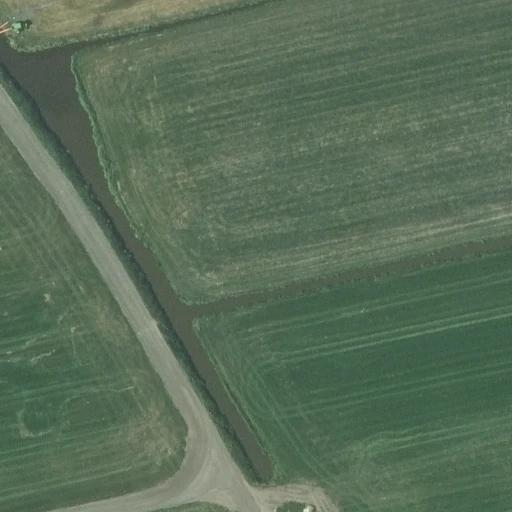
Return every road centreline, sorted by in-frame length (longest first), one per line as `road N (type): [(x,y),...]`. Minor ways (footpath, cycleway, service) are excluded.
road 1 (track): [(253,511),(101,248),(0,105)]
road 2 (track): [(98,511),(235,481)]
